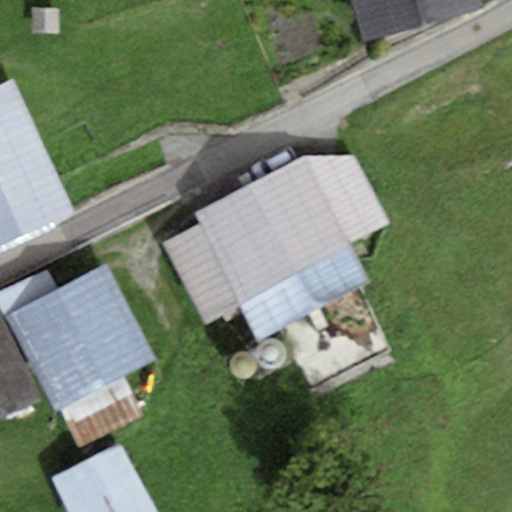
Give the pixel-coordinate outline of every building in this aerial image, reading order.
[(350,0),(364,42),(486,6),(483,0),(350,0)] [(60,8),(32,9),(33,35),(60,34),(60,8)] [(0,247),(75,212),(13,83),(0,89),(0,247)] [(196,213),(202,226),(165,245),(204,319),(243,299),(260,333),(366,279),(347,243),(387,223),(352,156),(303,158),(196,213)] [(58,286),(4,314),(56,411),(61,408),(82,448),(144,415),(125,378),(161,358),(109,259),(58,286)] [(0,293),(0,305),(4,314),(58,286),(49,268),(0,293)] [(0,419),(42,400),(0,311),(0,419)] [(285,359),(286,355),(286,350),(284,346),(281,342),(277,340),(272,339),(268,340),(264,342),(261,345),(259,349),(258,354),(259,358),(262,362),(265,365),(269,367),(274,367),(278,365),(282,363),(285,359)] [(256,372),(258,367),(257,363),(256,358),(253,355),(249,353),(244,352),(240,352),(236,355),(232,358),(230,362),(230,366),(231,371),(233,375),(237,378),(241,379),(246,379),(250,378),(254,375),(256,372)] [(156,511),(158,511),(122,442),(50,479),(67,511),(156,511)]
